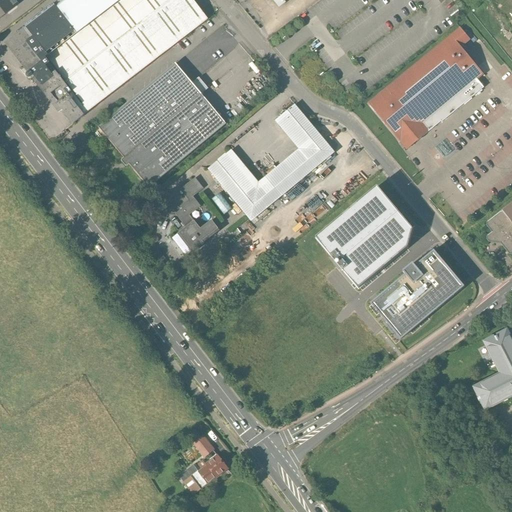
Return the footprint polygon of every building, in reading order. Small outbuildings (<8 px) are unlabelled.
[(0,0),(0,16),(17,4),(13,0),(0,0)] [(206,20),(190,0),(62,0),(7,44),(72,123),(206,20)] [(269,0),(276,9),(287,0),(269,0)] [(369,104),(401,144),(424,126),(429,132),(455,111),(449,104),(484,75),(460,46),(468,39),(461,29),(369,104)] [(227,123),(175,63),(97,129),(148,190),(227,123)] [(296,109),(276,127),(299,155),(259,188),(232,157),(209,177),(253,229),(336,157),(296,109)] [(187,230),(194,225),(189,218),(201,209),(193,199),(204,191),(194,179),(179,191),(188,203),(181,208),(184,212),(177,217),(187,230)] [(315,239),(358,290),(408,248),(411,237),(413,230),(377,187),(315,239)] [(221,193),(212,198),(222,215),(231,209),(221,193)] [(511,202),(487,222),(487,227),(491,232),(487,236),(486,240),(489,243),(500,244),(509,255),(511,255),(511,202)] [(179,237),(193,255),(203,247),(202,245),(219,232),(212,222),(200,232),(194,225),(187,230),(179,237)] [(405,275),(370,304),(401,341),(464,288),(434,251),(415,267),(413,264),(402,272),(405,275)] [(268,327),(276,318),(266,309),(258,318),(268,327)] [(511,334),(509,329),(484,341),(501,375),(473,387),(486,413),(511,400),(511,334)] [(194,442),(204,456),(214,449),(203,435),(194,442)] [(227,471),(216,455),(207,462),(209,465),(199,472),(194,465),(179,476),(193,495),(227,471)]
